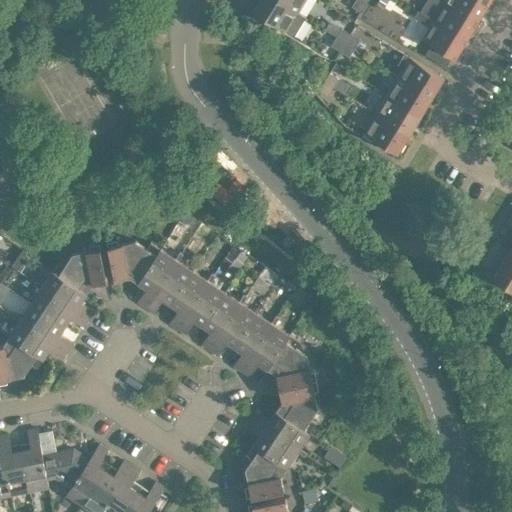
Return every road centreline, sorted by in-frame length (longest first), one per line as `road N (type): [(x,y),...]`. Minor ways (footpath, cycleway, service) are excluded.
road 1 (tertiary): [(450,511),(451,446),(428,376),(385,310),(219,124),(187,75),(190,0)]
road 2 (residential): [(221,511),(217,485),(193,458),(92,396),(0,413)]
road 3 (residential): [(511,175),(495,178),(448,150),(443,131),(511,5)]
